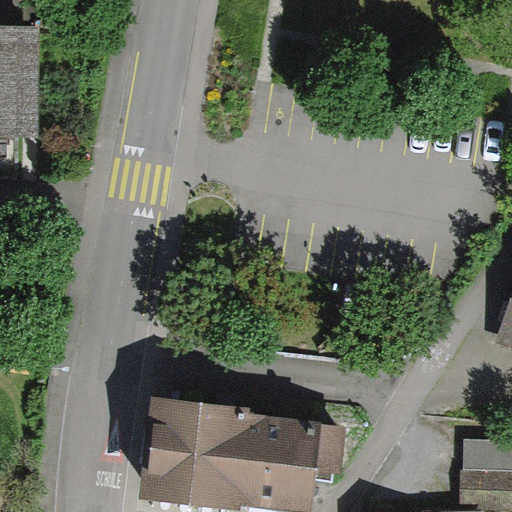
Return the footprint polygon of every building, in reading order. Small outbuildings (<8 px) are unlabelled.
[(0,47),(41,48),(40,39),(0,38),(0,47)] [(0,147),(40,148),(41,48),(0,47),(0,147)] [(511,308),(498,352),(511,356),(511,308)] [(151,407),(140,509),(171,511),(240,511),(243,511),(309,511),(313,476),(342,479),(347,434),(250,424),(251,418),(151,407)] [(511,444),(465,443),(464,472),(511,473),(511,444)] [(511,511),(511,476),(461,475),(460,511),(469,511),(511,511)]
